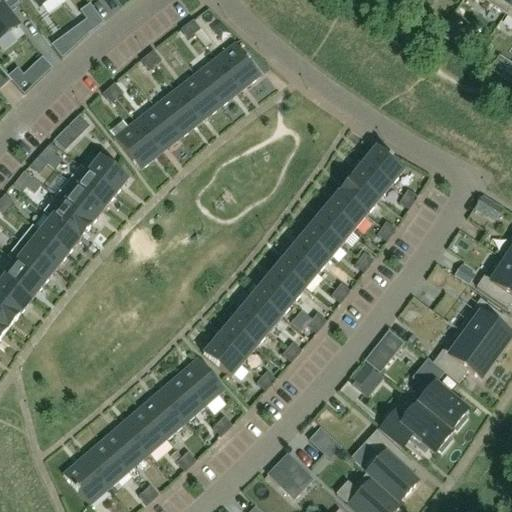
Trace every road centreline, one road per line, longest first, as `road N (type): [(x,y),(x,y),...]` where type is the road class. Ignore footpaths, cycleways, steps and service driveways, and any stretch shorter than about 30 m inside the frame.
road 1 (residential): [(223,0),(301,77),(460,173),(466,187),(349,353),(200,511)]
road 2 (residential): [(0,143),(53,81),(155,0)]
